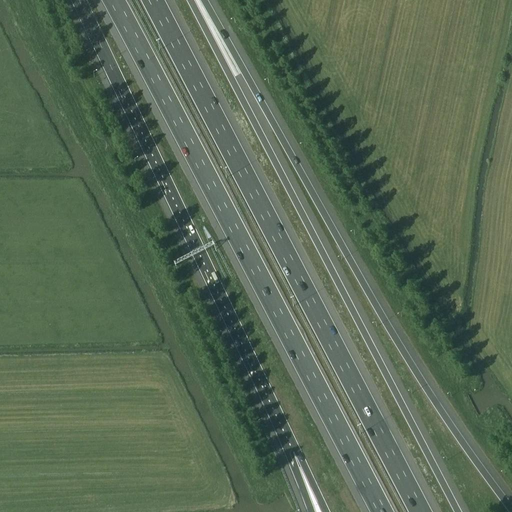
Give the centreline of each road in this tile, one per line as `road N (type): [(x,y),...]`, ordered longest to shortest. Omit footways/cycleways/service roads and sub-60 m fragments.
road 1 (motorway): [(511,511),(444,421),(203,0)]
road 2 (motorway): [(112,0),(380,511)]
road 3 (motorway): [(419,511),(152,0)]
road 4 (motorway): [(456,511),(191,0)]
road 5 (motorway): [(79,0),(292,451)]
